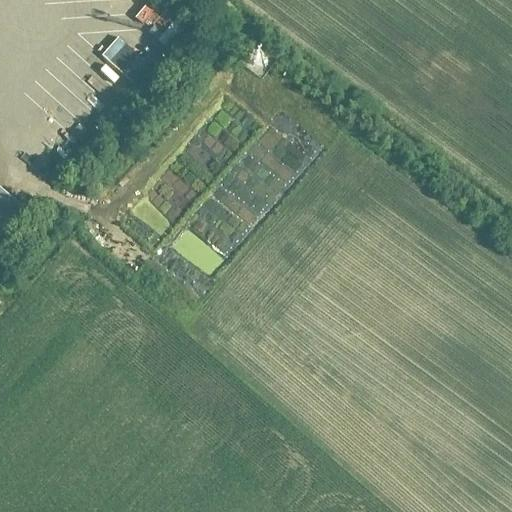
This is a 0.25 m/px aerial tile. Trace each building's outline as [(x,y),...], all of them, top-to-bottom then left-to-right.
[(159,0),(157,0),(151,8),(175,27),(182,17),(159,0)] [(101,50),(120,67),(136,49),(118,32),(101,50)] [(248,61),(261,74),(275,60),(262,47),(248,61)] [(131,75),(146,58),(137,50),(122,67),(131,75)] [(92,59),(112,77),(118,70),(98,52),(92,59)] [(0,238),(21,211),(0,192),(0,238)]
